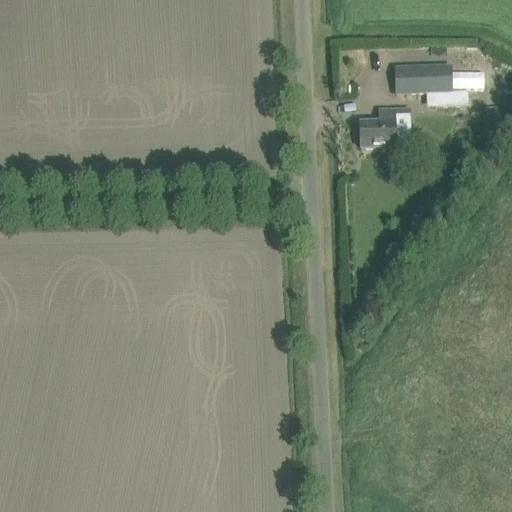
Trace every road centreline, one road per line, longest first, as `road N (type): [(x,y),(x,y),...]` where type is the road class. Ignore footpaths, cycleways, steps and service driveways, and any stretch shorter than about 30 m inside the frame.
road 1 (unclassified): [(0,214),(311,207)]
road 2 (unclassified): [(325,511),(311,207)]
road 3 (unclassified): [(311,207),(301,0)]
